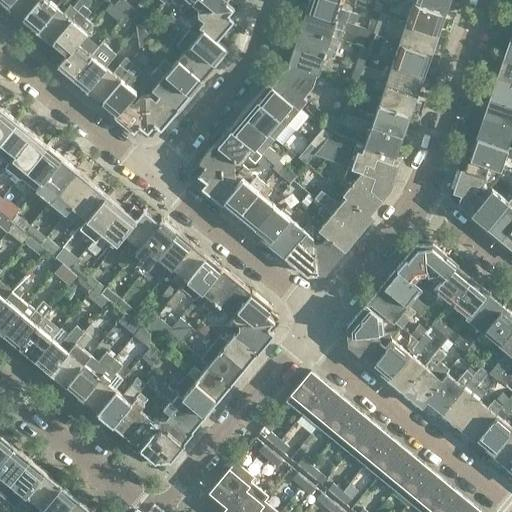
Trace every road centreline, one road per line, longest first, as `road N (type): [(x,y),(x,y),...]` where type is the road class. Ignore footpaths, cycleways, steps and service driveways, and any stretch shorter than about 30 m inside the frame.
road 1 (residential): [(511,493),(317,322)]
road 2 (residential): [(161,511),(317,322)]
road 3 (residential): [(317,322),(152,181)]
road 4 (residential): [(152,181),(237,78),(269,4)]
road 5 (residential): [(422,199),(485,0)]
road 6 (residential): [(152,181),(0,56)]
road 7 (residential): [(152,511),(0,391)]
road 8 (residential): [(317,322),(422,199)]
